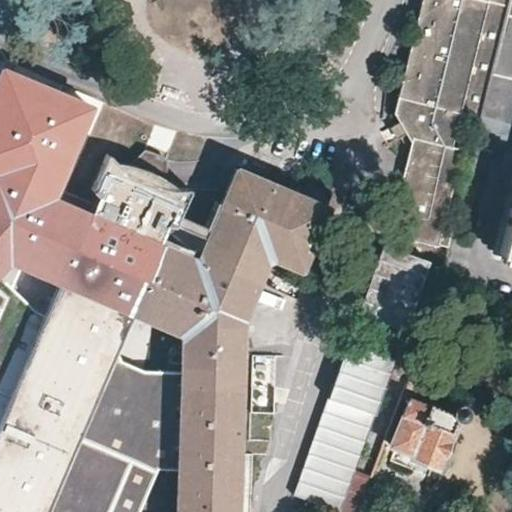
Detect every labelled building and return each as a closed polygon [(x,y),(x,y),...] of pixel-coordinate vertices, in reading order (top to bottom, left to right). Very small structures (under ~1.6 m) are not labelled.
[(438,240),(451,243),(457,220),(445,217),(462,146),(454,144),(463,112),(482,116),(510,0),(422,0),(395,111),(402,113),(413,133),(410,141),(388,231),(438,244),(438,240)] [(511,117),(511,0),(510,0),(482,116),(469,168),(484,173),(490,147),(504,151),(511,117)] [(0,264),(7,257),(21,262),(67,282),(182,331),(181,366),(178,468),(176,511),(235,511),(242,316),(266,257),(273,254),(301,266),(303,261),(320,268),(332,240),(314,232),(337,179),(327,175),(325,180),(310,174),(307,180),(294,175),(289,188),(236,166),(222,200),(217,198),(206,225),(210,227),(197,258),(161,242),(167,228),(177,228),(194,186),(179,189),(169,179),(143,167),(126,161),(113,160),(106,148),(89,189),(94,196),(87,211),(51,196),(77,133),(81,135),(90,112),(87,110),(89,103),(0,65),(0,264)] [(402,113),(395,111),(400,120),(394,124),(402,137),(407,133),(410,141),(413,133),(402,113)] [(511,201),(500,251),(511,253),(511,201)] [(415,324),(425,255),(376,247),(365,317),(415,324)] [(0,511),(141,511),(163,468),(178,468),(181,366),(145,365),(123,356),(120,349),(136,311),(67,282),(53,314),(35,306),(12,284),(21,263),(7,257),(0,264),(0,291),(4,296),(0,306),(0,511)] [(280,279),(276,304),(305,308),(309,283),(280,279)] [(251,354),(249,440),(274,441),(275,354),(251,354)] [(411,452),(411,455),(440,466),(454,430),(452,429),(457,418),(458,419),(460,419),(462,419),(464,419),(466,418),(468,416),(469,414),(470,412),(470,409),(469,406),(467,404),(465,403),(461,403),(458,404),(455,406),(453,409),(431,400),(428,403),(416,398),(421,382),(409,378),(402,397),(407,399),(406,401),(408,403),(391,444),(411,452)] [(340,511),(356,511),(371,474),(357,470),(340,511)]
